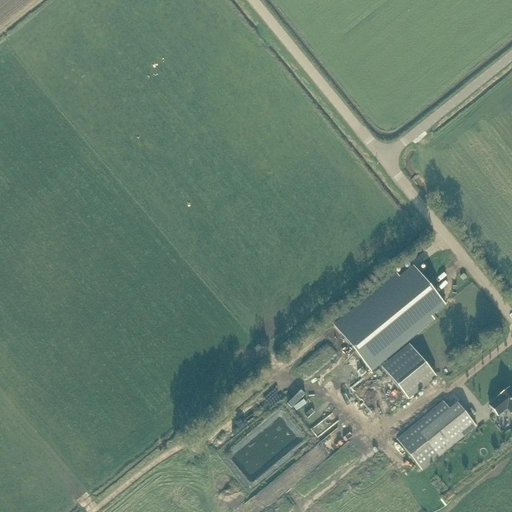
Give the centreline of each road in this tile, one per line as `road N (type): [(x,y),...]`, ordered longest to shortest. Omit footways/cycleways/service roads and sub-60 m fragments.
road 1 (track): [(94,511),(277,371)]
road 2 (unclassified): [(382,159),(253,0)]
road 3 (unclassified): [(511,317),(382,159)]
road 4 (unclassified): [(382,159),(511,55)]
